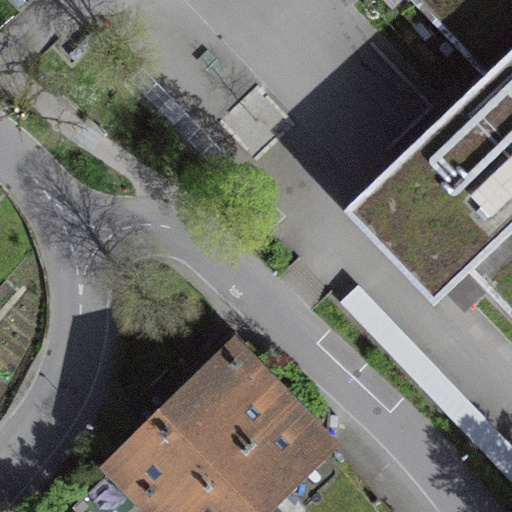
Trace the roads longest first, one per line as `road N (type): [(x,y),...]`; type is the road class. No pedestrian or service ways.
road 1 (residential): [(456,511),(190,233),(77,226)]
road 2 (tertiary): [(77,226),(62,391),(0,467)]
